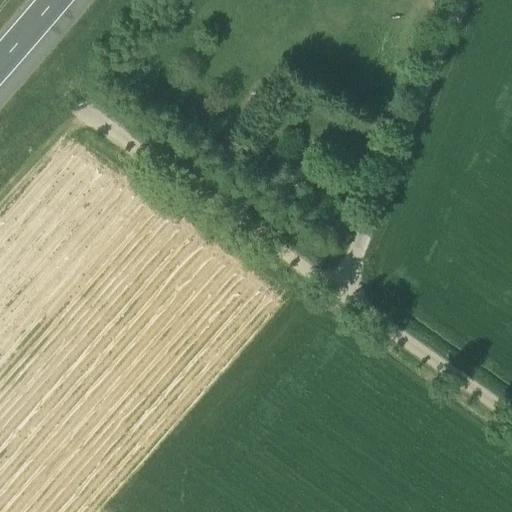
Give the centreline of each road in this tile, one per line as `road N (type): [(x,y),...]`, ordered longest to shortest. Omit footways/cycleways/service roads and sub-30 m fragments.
road 1 (unclassified): [(342,289),(461,0)]
road 2 (unclassified): [(342,289),(97,118)]
road 3 (unclassified): [(511,412),(342,289)]
